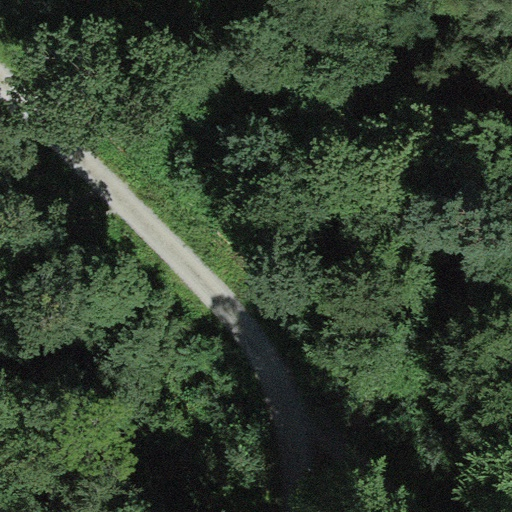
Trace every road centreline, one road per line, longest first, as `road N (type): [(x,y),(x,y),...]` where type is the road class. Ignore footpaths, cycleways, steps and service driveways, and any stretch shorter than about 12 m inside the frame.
road 1 (track): [(456,511),(0,71)]
road 2 (track): [(302,511),(283,344)]
